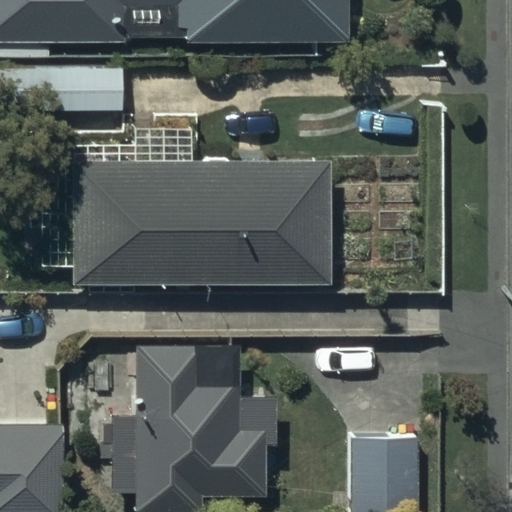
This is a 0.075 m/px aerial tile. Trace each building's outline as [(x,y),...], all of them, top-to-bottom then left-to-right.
[(0,0),(0,53),(45,53),(45,41),(118,41),(118,37),(179,37),(179,43),(341,43),(341,0),(0,0)] [(0,110),(118,109),(117,66),(0,67),(0,110)] [(322,161),(67,160),(66,282),(321,283),(322,161)] [(233,344),(130,344),(130,414),(106,414),(106,492),(129,492),(129,506),(196,506),(196,495),(258,495),(258,445),(271,445),(271,394),(233,394),(233,344)] [(0,511),(57,511),(58,423),(0,423),(0,511)] [(414,511),(415,437),(346,436),(345,511),(414,511)]
